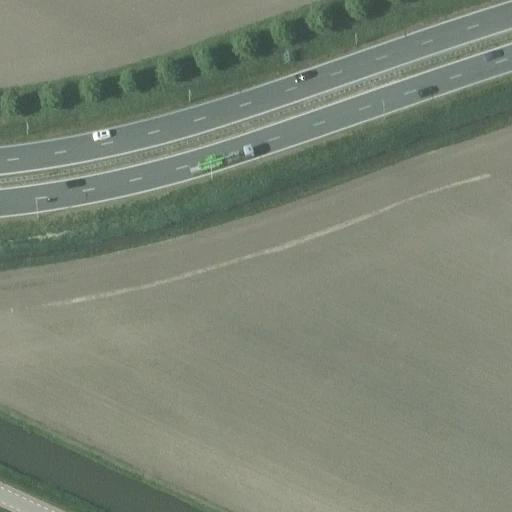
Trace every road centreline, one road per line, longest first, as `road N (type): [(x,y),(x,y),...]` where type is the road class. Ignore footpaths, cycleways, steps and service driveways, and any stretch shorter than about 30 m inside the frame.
road 1 (trunk): [(511,15),(205,121),(0,164)]
road 2 (trunk): [(0,204),(212,159),(511,58)]
